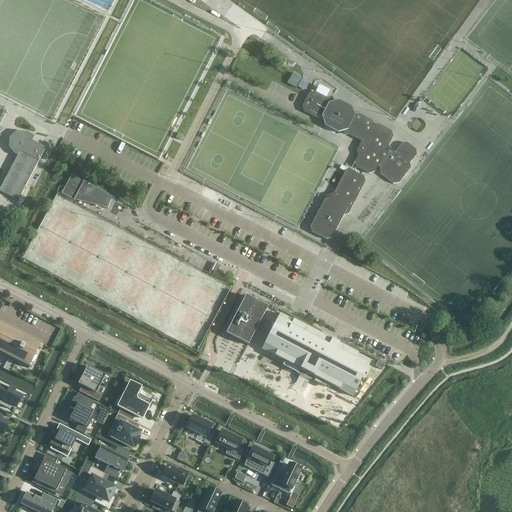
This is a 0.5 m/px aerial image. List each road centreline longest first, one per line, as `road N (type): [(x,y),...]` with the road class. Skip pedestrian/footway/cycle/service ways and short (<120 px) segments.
road 1 (residential): [(86,329),(0,510)]
road 2 (residential): [(186,383),(349,469)]
road 3 (residential): [(186,383),(124,511)]
